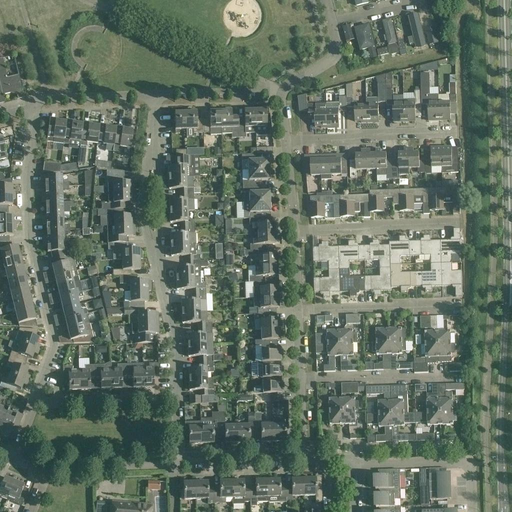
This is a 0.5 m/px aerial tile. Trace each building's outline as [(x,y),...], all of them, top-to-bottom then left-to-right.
[(419,13),(406,16),(415,48),(428,45),(419,13)] [(391,19),(383,21),(389,45),(397,43),(391,19)] [(374,47),(369,25),(354,29),(359,51),(374,47)] [(439,43),(436,28),(426,30),(429,45),(439,43)] [(351,29),(343,31),(346,41),(353,40),(354,39),(351,29)] [(398,44),(400,52),(406,50),(403,40),(397,41),(398,44)] [(398,44),(387,46),(390,55),(400,53),(400,52),(398,44)] [(389,54),(387,48),(377,51),(378,57),(389,54)] [(0,87),(1,94),(2,96),(10,94),(14,95),(14,94),(13,94),(14,91),(21,89),(22,91),(18,75),(7,78),(2,59),(0,59),(0,87)] [(436,66),(436,63),(426,66),(427,72),(437,70),(436,66)] [(439,121),(439,102),(438,95),(430,96),(430,74),(421,75),(421,91),(421,104),(421,106),(427,106),(428,121),(439,121)] [(367,123),(373,123),(373,121),(379,121),(378,103),(386,103),(386,92),(386,91),(386,90),(386,75),(375,78),(378,84),(378,99),(366,99),(366,106),(367,123)] [(354,107),(354,106),(355,106),(354,102),(352,102),(351,84),(345,85),(346,96),(346,108),(354,107)] [(386,90),(386,91),(386,92),(386,103),(386,105),(392,105),(393,122),(404,122),(404,103),(403,100),(403,96),(393,97),(393,90),(386,90)] [(415,104),(421,104),(421,91),(414,92),(415,100),(403,100),(404,103),(404,122),(415,122),(415,104)] [(307,105),(306,95),(298,97),(299,109),(299,112),(307,112),(307,109),(313,109),(313,104),(307,105)] [(438,95),(439,102),(439,121),(450,121),(450,103),(456,103),(456,95),(450,95),(438,95)] [(340,96),(340,103),(326,103),(326,111),(327,128),(333,128),(333,127),(339,126),(338,111),(346,111),(346,108),(346,96),(340,96)] [(326,111),(326,105),(316,105),(316,111),(307,112),(307,119),(315,119),(315,127),(321,127),(321,128),(327,128),(326,111)] [(367,123),(366,106),(355,106),(354,106),(354,107),(354,112),(355,122),(361,122),(361,123),(367,123)] [(245,138),(245,134),(255,133),(255,128),(255,108),(244,109),(244,121),(238,121),(238,124),(238,132),(238,138),(245,138)] [(268,114),(266,115),(266,108),(255,108),(255,128),(255,133),(256,136),(272,136),(270,118),(268,118),(268,114)] [(238,121),(231,121),(231,109),(220,109),(220,112),(220,129),(221,133),(231,133),(231,138),(238,138),(238,132),(238,124),(238,121)] [(193,134),(203,133),(203,122),(197,122),(196,110),(185,110),(185,113),(185,114),(186,130),(186,138),(193,138),(193,134)] [(220,112),(209,112),(209,122),(203,122),(203,133),(210,133),(210,136),(221,136),(221,133),(220,129),(220,112)] [(186,130),(185,113),(174,113),(175,134),(179,134),(179,130),(186,130)] [(63,145),(66,124),(66,122),(55,121),(55,122),(49,122),(50,118),(49,118),(46,142),(63,145)] [(68,148),(79,150),(80,147),(81,134),(82,126),(83,124),(74,123),(74,122),(66,121),(66,122),(66,124),(63,145),(69,145),(68,148)] [(83,124),(82,126),(81,134),(80,147),(79,150),(78,164),(84,165),(87,143),(97,144),(99,128),(99,126),(91,125),(91,124),(83,123),(83,124)] [(105,151),(113,152),(116,130),(116,129),(105,127),(105,129),(99,128),(97,144),(106,145),(105,151)] [(131,140),(133,131),(121,129),(121,131),(116,130),(113,152),(119,153),(120,147),(134,149),(135,140),(131,140)] [(425,159),(425,175),(431,174),(431,168),(442,168),(441,148),(431,148),(431,159),(425,159)] [(458,153),(452,153),(451,148),(441,148),(441,152),(442,168),(442,174),(458,173),(458,153)] [(398,160),(393,160),(393,180),(399,179),(399,176),(409,175),(409,169),(408,149),(404,149),(404,154),(398,154),(398,160)] [(413,149),(408,149),(409,169),(418,169),(418,172),(419,174),(425,174),(425,175),(425,159),(419,159),(419,153),(413,153),(413,149)] [(356,170),(366,170),(366,150),(361,151),(361,155),(355,155),(356,161),(350,161),(350,171),(350,178),(356,178),(356,170)] [(366,170),(376,170),(376,155),(370,155),(370,150),(366,150),(366,170)] [(393,180),(393,160),(387,160),(386,154),(381,155),(380,150),(376,150),(376,155),(376,170),(377,176),(387,176),(387,180),(393,180)] [(256,155),(250,155),(241,155),(241,161),(247,161),(248,171),(269,170),(268,160),(260,160),(260,155),(256,155)] [(331,180),(331,175),(331,155),(321,156),(321,176),(321,180),(331,180)] [(346,155),(331,155),(331,175),(347,175),(346,155)] [(311,176),(321,176),(321,156),(304,156),(306,172),(311,172),(311,176)] [(168,167),(168,178),(193,178),(192,161),(179,161),(179,167),(168,167)] [(61,164),(44,163),(43,173),(60,173),(61,164)] [(113,194),(113,193),(133,193),(133,182),(120,183),(119,171),(109,170),(106,170),(106,183),(108,183),(108,194),(113,194)] [(269,170),(248,171),(248,181),(242,181),(242,187),(258,187),(258,181),(269,181),(269,170)] [(45,182),(45,188),(68,187),(68,182),(61,182),(61,176),(51,176),(42,177),(41,177),(41,182),(45,182)] [(180,189),(180,195),(193,194),(193,178),(168,178),(169,190),(180,189)] [(0,196),(15,196),(14,191),(11,191),(11,179),(1,182),(0,181),(0,196)] [(68,187),(45,188),(45,194),(41,194),(42,199),(62,198),(62,192),(68,192),(68,187)] [(258,187),(242,187),(242,193),(248,193),(249,203),(270,202),(269,192),(258,192),(258,187)] [(442,189),(429,189),(430,204),(429,204),(430,211),(443,210),(443,197),(452,197),(453,204),(459,203),(459,193),(459,188),(456,188),(451,189),(442,189)] [(430,204),(429,189),(399,190),(400,205),(400,212),(414,211),(413,198),(423,198),(423,204),(429,204),(430,204)] [(377,191),(371,191),(369,191),(370,195),(370,203),(370,213),(384,212),(384,199),(393,198),(393,205),(400,205),(399,190),(393,191),(387,191),(377,191)] [(98,211),(102,210),(106,210),(113,210),(127,210),(127,204),(129,204),(134,203),(133,193),(113,193),(113,194),(108,194),(108,204),(102,204),(102,210),(97,210),(98,211)] [(193,194),(180,195),(180,201),(169,201),(169,212),(187,212),(194,211),(193,194)] [(360,204),(370,203),(370,195),(340,196),(340,204),(341,218),(354,217),(354,213),(360,212),(360,204)] [(0,196),(0,211),(8,211),(8,206),(12,206),(12,200),(15,200),(15,196),(0,196)] [(332,196),(317,197),(310,197),(311,219),(325,218),(324,205),(340,204),(340,196),(332,196)] [(45,209),(69,208),(76,208),(76,202),(62,203),(62,198),(42,199),(42,203),(45,203),(45,209)] [(249,219),(262,219),(262,218),(259,219),(259,213),(270,213),(270,202),(249,203),(243,203),(243,219),(249,219)] [(42,215),(42,220),(63,219),(62,213),(69,213),(69,208),(45,209),(46,215),(42,215)] [(131,226),(134,226),(134,216),(113,216),(113,210),(106,210),(102,210),(98,211),(98,213),(98,217),(106,217),(106,221),(114,221),(114,227),(131,226)] [(0,226),(15,226),(15,222),(12,222),(12,216),(8,217),(8,211),(0,211),(0,226)] [(187,212),(169,212),(170,223),(181,223),(181,229),(194,228),(194,222),(187,222),(187,212)] [(63,219),(42,220),(42,225),(46,225),(46,231),(70,230),(69,225),(63,225),(63,219)] [(259,219),(249,219),(249,225),(252,225),(252,230),(257,229),(257,235),(274,234),(274,224),(262,224),(262,219),(259,219)] [(15,226),(0,226),(0,242),(9,242),(9,237),(13,236),(13,231),(16,231),(15,226)] [(128,243),(127,237),(134,237),(134,226),(131,226),(114,227),(106,227),(107,244),(108,244),(121,244),(128,243)] [(170,235),(171,246),(195,245),(194,228),(181,229),(181,234),(170,235)] [(440,241),(441,264),(452,263),(451,255),(461,255),(460,229),(453,230),(454,241),(440,241)] [(70,230),(46,231),(46,237),(43,237),(43,242),(63,241),(63,235),(70,235),(70,230)] [(275,245),(274,234),(257,235),(258,240),(253,240),(253,245),(249,245),(250,251),(263,251),(262,245),(275,245)] [(431,264),(441,264),(440,241),(430,241),(430,236),(424,237),(424,241),(415,242),(415,257),(430,256),(431,264)] [(389,246),(390,265),(401,265),(400,257),(415,257),(415,242),(406,242),(406,237),(399,237),(399,242),(389,243),(389,246)] [(51,253),(53,261),(72,256),(65,257),(64,252),(70,252),(70,247),(64,247),(63,241),(43,242),(43,246),(47,246),(47,253),(51,253)] [(390,268),(390,265),(389,246),(380,246),(379,241),(373,241),(373,246),(364,246),(364,261),(379,261),(380,269),(390,268)] [(0,261),(3,261),(21,256),(21,253),(19,253),(17,246),(12,247),(10,242),(9,242),(0,242),(0,261)] [(339,247),(339,270),(350,270),(349,262),(364,261),(364,246),(355,247),(355,242),(348,242),(348,247),(339,247)] [(329,270),(339,270),(339,247),(329,247),(328,243),(322,243),(322,248),(313,248),(313,263),(328,262),(329,270)] [(113,261),(122,260),(139,260),(142,260),(142,252),(140,251),(139,251),(139,249),(122,250),(121,244),(108,244),(108,251),(113,250),(113,261)] [(195,245),(171,246),(171,257),(186,256),(186,262),(200,262),(200,256),(195,256),(195,245)] [(92,257),(91,251),(81,253),(83,259),(92,257)] [(254,267),(259,267),(276,266),(276,256),(263,256),(263,251),(250,251),(239,251),(239,255),(241,257),(250,257),(250,267),(254,267)] [(0,271),(0,273),(5,272),(22,267),(20,260),(22,260),(21,256),(3,261),(0,261),(0,271)] [(75,267),(72,256),(53,261),(54,265),(52,266),(54,277),(76,271),(75,267)] [(130,276),(129,271),(139,270),(139,260),(122,260),(122,270),(112,271),(112,277),(116,277),(119,277),(124,276),(130,276)] [(186,262),(186,268),(176,268),(176,279),(203,278),(202,273),(200,273),(200,268),(207,268),(207,261),(200,262),(186,262)] [(452,272),(452,263),(441,264),(442,287),(455,286),(456,297),(462,297),(461,271),(452,272)] [(431,272),(416,273),(416,288),(425,287),(425,292),(432,292),(432,287),(442,287),(441,264),(431,264),(431,272)] [(390,265),(390,268),(391,288),(401,288),(401,293),(408,293),(408,288),(416,288),(416,273),(401,273),(401,265),(390,265)] [(250,283),(253,283),(265,283),(265,277),(277,277),(276,266),(259,267),(254,267),(255,277),(249,277),(250,283)] [(22,267),(5,272),(0,273),(0,272),(0,275),(1,278),(6,277),(8,282),(27,277),(26,274),(24,274),(22,267)] [(97,274),(95,267),(86,269),(88,276),(97,274)] [(391,288),(390,268),(380,269),(380,277),(365,277),(365,292),(374,292),(375,297),(381,296),(381,292),(391,291),(391,288)] [(340,293),(339,270),(329,270),(329,279),(314,279),(314,294),(323,294),(323,298),(330,298),(330,293),(340,293)] [(350,270),(339,270),(340,293),(350,293),(350,298),(357,297),(357,292),(365,292),(365,277),(350,278),(350,270)] [(76,271),(54,277),(57,287),(79,282),(76,271)] [(137,281),(136,276),(130,276),(124,276),(119,277),(116,277),(112,277),(119,277),(119,284),(126,284),(128,286),(130,286),(130,292),(138,292),(147,292),(150,292),(150,281),(137,281)] [(8,282),(10,293),(27,288),(26,281),(28,281),(27,277),(8,282)] [(176,279),(176,290),(191,290),(192,295),(205,295),(205,284),(203,284),(203,278),(176,279)] [(57,287),(59,298),(81,293),(79,282),(57,287)] [(265,283),(253,283),(253,299),(259,299),(278,298),(278,288),(265,288),(265,283)] [(27,288),(10,293),(13,303),(32,298),(31,295),(29,295),(27,288)] [(138,292),(130,292),(130,303),(147,302),(147,292),(138,292)] [(59,298),(62,309),(78,305),(77,299),(83,297),(81,293),(59,298)] [(212,312),(212,295),(205,295),(192,295),(192,301),(181,302),(182,313),(199,312),(206,312),(212,312)] [(13,303),(15,313),(32,309),(31,302),(33,302),(32,298),(13,303)] [(250,309),(250,315),(254,315),(266,314),(266,309),(278,309),(278,298),(259,299),(260,309),(250,309)] [(241,300),(240,299),(234,299),(236,307),(237,307),(238,307),(239,307),(240,307),(241,306),(242,305),(242,304),(242,303),(242,302),(242,301),(241,300)] [(102,307),(100,300),(92,302),(94,309),(102,307)] [(78,305),(62,309),(65,319),(87,314),(86,309),(80,311),(78,305)] [(125,308),(123,308),(124,315),(124,316),(137,315),(138,324),(155,324),(157,324),(158,324),(157,313),(144,313),(144,308),(128,308),(125,308)] [(34,316),(32,309),(15,313),(19,327),(37,328),(35,320),(37,320),(36,316),(34,316)] [(198,323),(198,329),(212,329),(211,323),(206,323),(206,312),(182,313),(182,324),(198,323)] [(87,314),(65,319),(67,330),(89,325),(87,314)] [(266,314),(254,315),(250,315),(250,321),(254,321),(255,331),(261,331),(279,330),(279,319),(266,320),(266,314)] [(346,316),(346,325),(359,324),(359,315),(346,316)] [(431,329),(431,317),(420,317),(420,329),(431,329)] [(146,335),(158,334),(158,324),(157,324),(155,324),(138,324),(133,324),(134,335),(136,335),(137,344),(147,344),(146,335)] [(94,343),(89,325),(67,330),(70,341),(73,340),(73,343),(73,344),(94,343)] [(22,339),(20,344),(39,350),(40,345),(36,344),(38,339),(35,338),(38,330),(28,330),(19,329),(16,337),(22,339)] [(119,329),(110,329),(113,341),(120,340),(119,329)] [(212,345),(212,329),(198,329),(198,335),(187,335),(188,346),(212,345)] [(406,329),(388,330),(389,342),(406,342),(406,329)] [(279,330),(261,331),(261,341),(255,341),(255,347),(267,346),(267,341),(279,340),(279,330)] [(376,343),(389,342),(388,330),(375,330),(376,343)] [(340,344),(340,331),(327,332),(327,335),(323,335),(323,344),(324,344),(340,344)] [(353,331),(340,331),(340,344),(353,344),(357,343),(357,334),(353,334),(353,331)] [(438,345),(437,332),(424,333),(425,336),(420,336),(421,345),(438,345)] [(437,332),(438,345),(451,344),(450,342),(450,332),(437,332)] [(109,333),(103,334),(105,343),(111,343),(109,333)] [(9,357),(26,363),(27,358),(31,359),(33,354),(37,355),(39,350),(20,344),(10,340),(7,348),(12,349),(9,357)] [(389,342),(376,343),(372,343),(372,353),(376,353),(376,356),(389,355),(389,342)] [(406,342),(389,342),(389,355),(402,355),(402,352),(406,351),(406,342)] [(353,344),(340,344),(341,357),(353,356),(353,353),(357,353),(357,343),(353,344)] [(324,372),(335,372),(335,357),(341,357),(340,344),(324,344),(316,345),(316,355),(328,354),(328,357),(329,357),(329,366),(324,366),(324,372)] [(438,360),(442,360),(442,363),(451,363),(451,354),(455,354),(454,344),(451,344),(438,345),(438,358),(438,360)] [(213,362),(223,362),(222,355),(212,355),(212,345),(188,346),(188,357),(199,357),(199,363),(213,362)] [(421,355),(425,355),(426,364),(428,364),(436,364),(436,360),(438,360),(438,358),(438,345),(421,345),(421,355)] [(267,346),(268,350),(261,350),(261,356),(255,356),(255,363),(261,363),(268,362),(280,362),(280,357),(283,357),(282,352),(280,352),(280,346),(267,346)] [(12,369),(10,375),(28,381),(30,376),(26,375),(28,370),(24,368),(26,363),(9,357),(6,367),(12,369)] [(213,362),(199,363),(199,369),(188,369),(189,380),(206,379),(206,373),(213,373),(213,362)] [(280,362),(268,362),(261,363),(261,366),(257,366),(257,379),(281,378),(281,373),(283,373),(283,368),(280,368),(280,362)] [(94,366),(95,378),(100,378),(100,390),(111,389),(110,369),(110,363),(109,363),(104,365),(94,366)] [(143,388),(142,368),(142,364),(126,365),(127,377),(132,377),(132,389),(143,388)] [(149,368),(142,368),(143,388),(154,388),(153,376),(159,376),(158,364),(149,364),(149,368)] [(414,364),(414,370),(414,374),(428,373),(428,364),(414,365),(414,364)] [(463,372),(463,364),(449,365),(450,372),(463,372)] [(117,369),(110,369),(111,389),(122,389),(121,377),(127,377),(126,365),(117,365),(117,369)] [(95,378),(94,366),(85,366),(85,370),(78,370),(79,390),(90,390),(89,378),(95,378)] [(68,391),(79,390),(78,370),(72,371),(72,367),(62,367),(63,379),(68,379),(68,391)] [(26,386),(28,381),(10,375),(8,380),(2,378),(0,384),(0,387),(15,394),(17,389),(21,390),(22,385),(26,386)] [(270,394),(281,394),(281,389),(284,389),(284,384),(281,384),(281,378),(262,379),(262,387),(255,388),(253,390),(253,395),(270,394)] [(212,379),(206,379),(189,380),(189,391),(200,391),(200,396),(201,396),(201,397),(207,396),(214,396),(213,387),(212,387),(212,379)] [(366,383),(348,384),(348,388),(348,395),(358,394),(358,388),(366,388),(366,383)] [(427,400),(427,404),(423,404),(423,413),(440,413),(439,400),(439,385),(432,385),(432,393),(427,394),(427,400)] [(391,402),(391,414),(408,414),(407,392),(406,392),(406,386),(397,386),(397,401),(391,402)] [(384,395),(384,387),(366,387),(366,395),(384,395)] [(439,400),(440,413),(456,412),(456,402),(452,402),(452,393),(445,393),(445,400),(439,400)] [(281,394),(270,394),(270,402),(282,402),(281,394)] [(201,405),(201,396),(200,396),(200,397),(189,397),(190,405),(200,405),(201,405)] [(326,413),(342,412),(342,399),(329,400),(329,403),(325,403),(326,413)] [(342,399),(342,412),(355,412),(359,411),(358,402),(355,402),(355,399),(342,399)] [(367,415),(391,414),(391,402),(378,402),(378,403),(374,404),(374,415),(367,415)] [(17,414),(16,415),(7,412),(0,427),(0,435),(7,438),(11,428),(16,431),(22,416),(17,414)] [(342,412),(326,413),(326,422),(330,422),(330,425),(343,425),(342,412)] [(355,412),(342,412),(343,425),(355,424),(355,412)] [(456,412),(440,413),(440,426),(453,425),(453,422),(457,422),(456,412)] [(218,413),(211,413),(211,419),(200,420),(200,422),(201,445),(213,444),(213,439),(219,438),(218,413)] [(224,413),(218,413),(219,438),(225,438),(225,444),(237,443),(236,426),(225,426),(224,413)] [(254,421),(254,413),(247,414),(248,426),(236,426),(237,443),(249,443),(249,437),(255,437),(254,421)] [(440,426),(440,413),(423,413),(423,414),(416,414),(416,423),(427,423),(427,426),(440,426)] [(392,427),(391,414),(367,415),(368,425),(379,425),(379,428),(392,427)] [(408,414),(391,414),(392,427),(404,427),(404,424),(416,423),(416,414),(408,414)] [(272,425),(273,442),(285,442),(284,425),(284,420),(272,420),(272,425)] [(261,443),(273,442),(272,425),(261,425),(261,421),(254,421),(255,437),(261,437),(261,443)] [(201,445),(200,422),(185,423),(185,439),(189,438),(189,445),(201,445)] [(429,488),(450,487),(450,479),(446,479),(446,469),(429,469),(429,488)] [(375,477),(375,489),(400,489),(399,470),(380,471),(380,477),(375,477)] [(0,497),(7,500),(14,482),(4,478),(0,487),(0,497)] [(304,496),(303,479),(291,480),(291,485),(285,485),(286,501),(292,501),(292,497),(304,496)] [(315,488),(315,479),(303,479),(304,496),(315,496),(315,502),(322,502),(321,487),(315,488)] [(148,482),(147,490),(165,491),(165,480),(160,480),(159,482),(148,482)] [(268,503),(268,498),(267,480),(255,481),(255,486),(249,487),(250,503),(250,507),(256,507),(256,503),(268,503)] [(279,502),(286,501),(285,485),(279,486),(279,480),(267,480),(268,498),(279,497),(279,502)] [(244,505),(244,503),(250,503),(249,487),(243,487),(243,481),(231,482),(232,499),(232,506),(244,505)] [(14,482),(7,500),(12,503),(22,506),(25,498),(20,496),(24,486),(14,482)] [(207,504),(214,504),(213,488),(207,488),(207,482),(195,483),(196,500),(207,499),(207,504)] [(219,488),(213,488),(214,504),(225,503),(225,499),(232,499),(231,482),(219,482),(219,488)] [(196,500),(195,483),(183,483),(184,500),(196,500)] [(451,495),(450,487),(429,488),(430,500),(447,500),(447,495),(451,495)] [(400,489),(375,489),(375,490),(381,490),(381,495),(376,496),(376,508),(401,507),(400,507),(397,507),(397,500),(400,500),(400,489)] [(150,511),(151,506),(111,502),(110,511),(150,511)]
